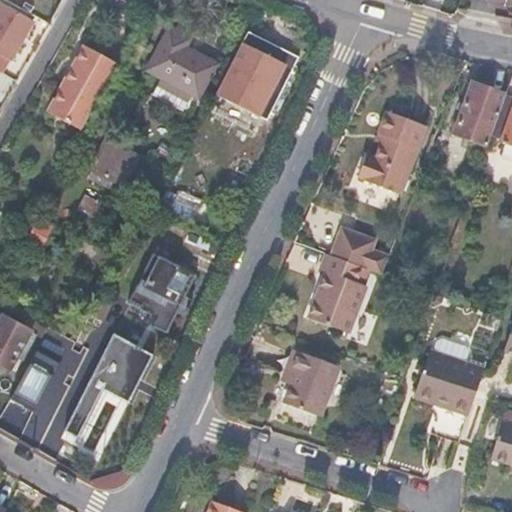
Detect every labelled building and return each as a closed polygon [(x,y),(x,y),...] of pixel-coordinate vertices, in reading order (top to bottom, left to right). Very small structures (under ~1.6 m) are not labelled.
[(32,23),(3,5),(0,9),(0,55),(11,61),(32,23)] [(164,27),(142,70),(158,78),(148,96),(185,114),(210,64),(180,48),(185,37),(164,27)] [(296,58),(255,37),(223,101),(265,122),(296,58)] [(116,65),(83,47),(47,114),(79,132),(116,65)] [(11,61),(0,55),(0,73),(3,75),(11,61)] [(505,97),(473,85),(453,136),(486,148),(505,97)] [(511,110),(496,158),(511,163),(511,110)] [(384,138),(381,146),(376,158),(366,155),(358,176),(364,179),(362,183),(391,194),(397,178),(405,181),(425,129),(385,114),(377,136),(384,138)] [(384,138),(377,136),(374,144),(381,146),(384,138)] [(137,160),(105,142),(88,173),(120,191),(137,160)] [(405,181),(397,178),(391,194),(399,198),(405,181)] [(93,215),(99,200),(83,194),(77,209),(93,215)] [(165,195),(158,209),(191,225),(198,211),(165,195)] [(50,227),(37,220),(22,246),(36,253),(50,227)] [(366,271),(382,277),(390,257),(372,251),(376,240),(343,228),(332,257),(366,271)] [(194,273),(152,254),(129,305),(152,315),(147,324),(167,333),(194,273)] [(320,270),(325,272),(307,319),(347,334),(365,288),(361,286),(366,271),(332,257),(326,255),(320,270)] [(0,366),(9,372),(30,334),(39,339),(45,328),(25,317),(19,330),(0,319),(0,366)] [(462,360),(466,346),(435,336),(431,350),(462,360)] [(154,359),(115,338),(66,437),(79,442),(103,394),(130,409),(154,359)] [(284,374),(293,378),(290,387),(283,404),(319,418),(339,368),(293,350),(284,374)] [(486,371),(432,352),(416,398),(420,399),(422,394),(444,402),(442,407),(470,417),(486,371)] [(293,378),(284,374),(280,383),(290,387),(293,378)] [(422,394),(420,399),(442,407),(444,402),(422,394)] [(511,413),(506,411),(502,423),(490,458),(511,465),(511,413)] [(207,511),(241,511),(212,500),(207,511)]
